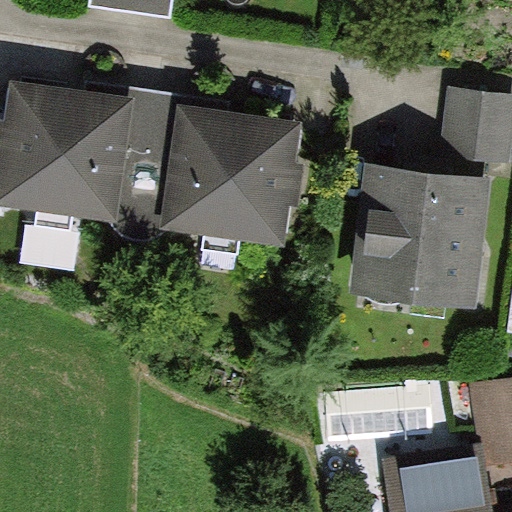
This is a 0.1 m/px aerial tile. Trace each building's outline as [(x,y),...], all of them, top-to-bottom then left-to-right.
[(90,0),(89,9),(169,20),(172,0),(90,0)] [(119,226),(111,225),(120,238),(135,244),(152,244),(172,236),(161,235),(179,110),(227,117),(229,105),(83,84),(81,97),(136,104),(119,226)] [(81,97),(11,87),(8,120),(0,119),(0,207),(111,225),(119,226),(136,104),(81,97)] [(511,108),(511,99),(448,92),(439,173),(495,179),(503,180),(511,108)] [(301,208),(304,168),(297,164),(302,127),(227,117),(179,110),(161,235),(172,236),(284,254),(292,209),(301,208)] [(439,173),(366,167),(354,297),(483,309),(495,179),(439,173)] [(511,380),(473,388),(489,465),(511,459),(511,380)] [(487,511),(478,447),(384,461),(391,511),(487,511)]
